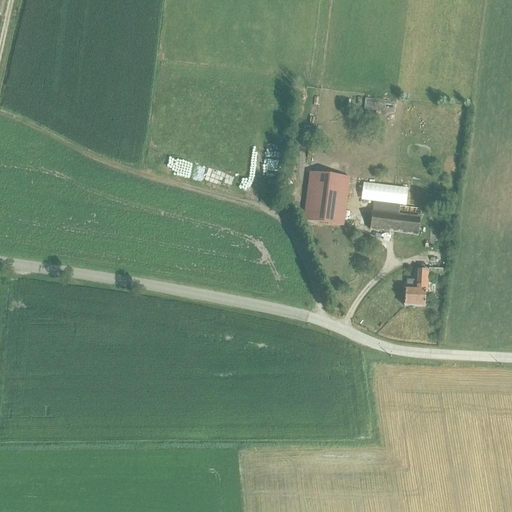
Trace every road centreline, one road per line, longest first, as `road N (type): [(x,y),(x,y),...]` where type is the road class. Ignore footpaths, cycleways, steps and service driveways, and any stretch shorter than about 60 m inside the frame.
road 1 (tertiary): [(511,358),(398,350),(306,316),(0,262)]
road 2 (track): [(0,111),(86,152),(271,211),(304,253),(325,322)]
